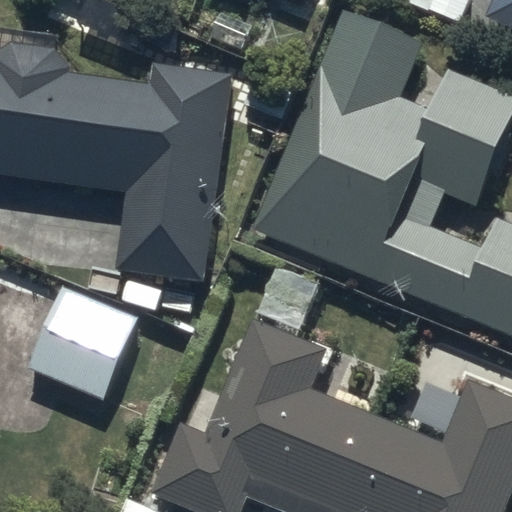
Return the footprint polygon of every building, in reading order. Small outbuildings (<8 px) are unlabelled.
[(511,0),(489,0),(486,8),(511,19),(511,0)] [(421,36),(346,4),(254,223),(511,330),(511,218),(498,212),(484,245),(431,223),(447,185),(476,198),(511,112),(511,89),(446,62),(428,105),(398,92),(421,36)] [(0,167),(126,184),(115,263),(205,275),(234,68),(152,57),(149,80),(66,68),(69,49),(0,39),(0,167)] [(137,313),(62,281),(28,362),(103,394),(137,313)] [(223,511),(240,511),(249,491),(301,511),(341,511),(502,511),(511,488),(511,390),(471,374),(446,437),(311,384),(326,345),(255,317),(249,333),(234,327),(221,360),(234,365),(223,393),(205,386),(190,423),(182,420),(156,485),(223,511)]
